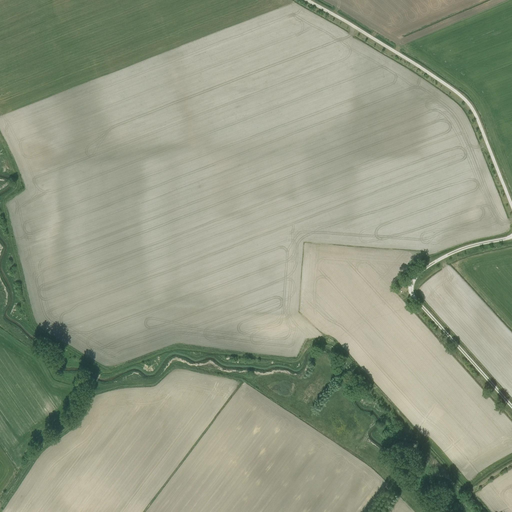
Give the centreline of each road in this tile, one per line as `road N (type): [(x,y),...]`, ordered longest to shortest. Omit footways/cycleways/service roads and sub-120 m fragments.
road 1 (track): [(306,0),(463,95),(511,207)]
road 2 (track): [(511,236),(447,255),(411,288),(511,406)]
